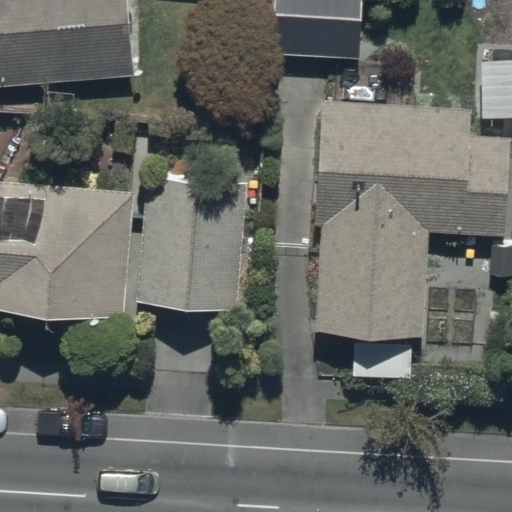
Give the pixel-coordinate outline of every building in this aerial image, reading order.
[(0,0),(0,76),(131,64),(124,0),(0,0)] [(365,0),(278,0),(276,51),(363,55),(365,0)] [(467,95),(319,91),(314,213),(319,214),(316,318),(424,320),(426,220),(507,221),(509,124),(467,123),(467,95)] [(150,170),(139,297),(240,306),(251,179),(150,170)] [(0,303),(127,313),(137,186),(0,175),(0,303)]
